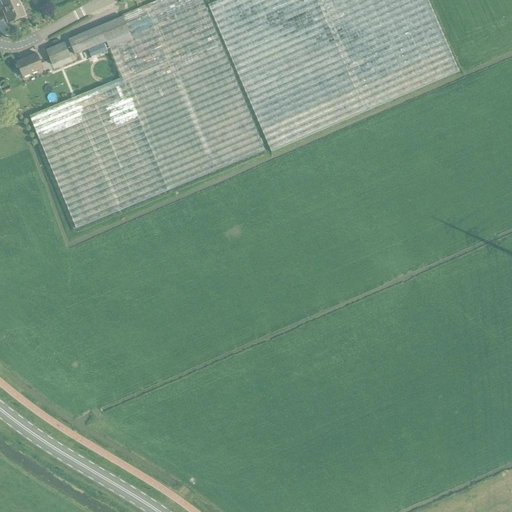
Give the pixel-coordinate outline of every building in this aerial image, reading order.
[(9,22),(25,15),(18,0),(1,0),(7,12),(5,13),(9,22)] [(264,151),(202,0),(159,0),(122,15),(123,17),(132,39),(108,49),(121,79),(30,116),(76,229),(264,151)] [(427,0),(218,0),(208,5),(271,152),(459,72),(427,0)] [(94,29),(68,40),(74,55),(95,46),(96,49),(107,45),(108,49),(132,39),(123,17),(94,29)] [(64,42),(45,50),(52,65),(70,57),(64,42)] [(37,54),(16,63),(22,78),(43,69),(37,54)]
